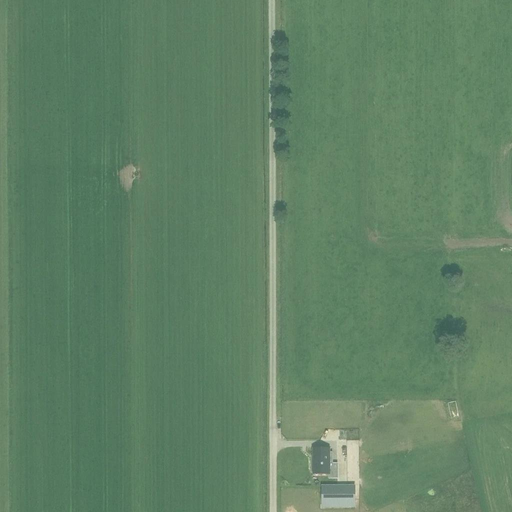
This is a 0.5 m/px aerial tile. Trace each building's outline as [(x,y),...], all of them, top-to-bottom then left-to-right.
[(325,435),(324,410),(315,410),(316,435),(325,435)] [(313,448),(313,474),(329,474),(329,448),(313,448)] [(450,464),(418,476),(422,487),(426,485),(433,505),(426,507),(428,511),(434,509),(434,511),(450,511),(466,506),(450,464)] [(459,465),(450,467),(452,474),(461,472),(459,465)] [(321,487),(321,508),(354,508),(354,487),(321,487)]
